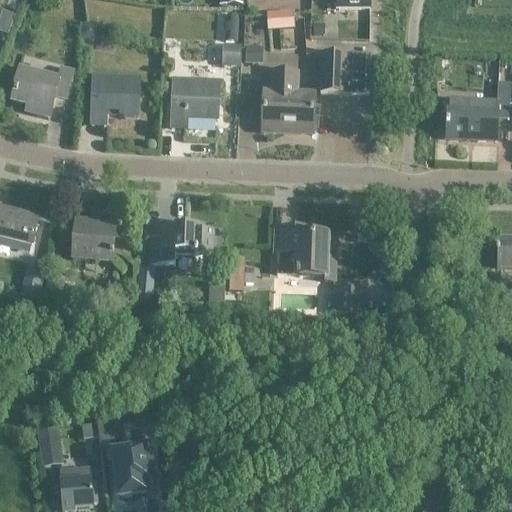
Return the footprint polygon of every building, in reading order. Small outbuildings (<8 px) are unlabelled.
[(336,0),(337,10),(369,10),(368,0),(336,0)] [(239,48),(223,47),(222,65),(239,66),(239,48)] [(369,56),(321,54),(320,95),(368,97),(369,56)] [(64,101),(72,73),(61,70),(58,82),(19,71),(11,102),(36,109),(34,115),(49,118),(54,98),(64,101)] [(312,135),(314,95),(296,94),(297,75),(272,74),(271,93),(263,92),(261,133),(312,135)] [(136,117),(138,80),(92,77),(90,103),(90,125),(104,126),(105,116),(136,117)] [(216,120),(218,83),(172,81),(170,128),(184,129),(184,119),(216,120)] [(438,102),(437,124),(447,124),(446,137),(466,137),(466,142),(495,143),(496,120),(508,121),(510,85),(497,85),(496,105),(448,103),(438,102)] [(0,238),(30,246),(37,217),(0,207),(0,238)] [(110,263),(113,229),(87,227),(88,221),(74,220),(70,260),(110,263)] [(211,262),(212,235),(202,234),(202,228),(174,226),(174,232),(162,232),(161,267),(174,267),(174,253),(193,254),(193,261),(211,262)] [(276,230),(275,254),(274,274),(295,275),(295,277),(323,278),(323,282),(333,283),(335,245),(325,244),(326,237),(303,236),(303,231),(276,230)] [(511,238),(499,238),(497,269),(511,269),(511,238)] [(230,258),(229,291),(243,292),(244,258),(230,258)] [(36,300),(42,272),(31,269),(24,297),(36,300)] [(154,296),(155,275),(138,274),(136,297),(144,298),(144,295),(154,296)] [(334,316),(362,317),(363,293),(335,292),(334,316)] [(97,426),(96,426),(98,441),(120,439),(118,423),(105,425),(97,426)] [(42,454),(61,452),(58,431),(39,433),(42,454)] [(148,449),(112,453),(118,499),(146,495),(145,485),(153,484),(148,449)] [(90,469),(60,472),(61,484),(63,511),(74,511),(75,511),(93,509),(90,469)]
